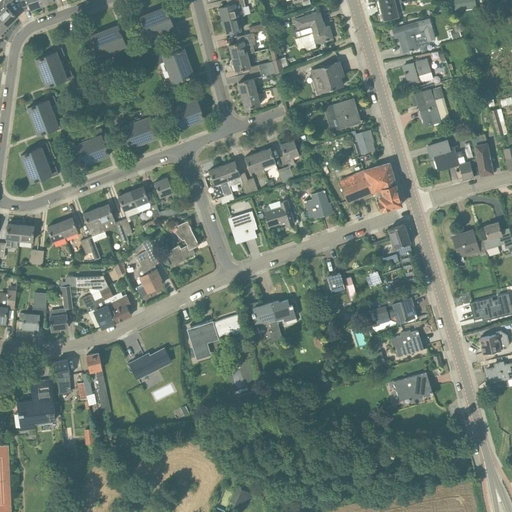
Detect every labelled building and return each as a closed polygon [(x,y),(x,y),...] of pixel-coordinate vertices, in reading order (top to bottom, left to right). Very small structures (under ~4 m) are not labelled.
[(7,6),(10,3),(7,0),(1,0),(0,1),(0,18),(8,27),(17,17),(10,10),(11,10),(7,6)] [(19,0),(22,7),(28,4),(30,10),(42,6),(40,0),(19,0)] [(245,6),(243,0),(226,0),(228,5),(219,8),(222,21),(238,17),(245,16),(243,7),(245,6)] [(474,0),(447,0),(449,12),(476,7),(474,0)] [(383,20),(398,16),(396,4),(380,7),(383,20)] [(173,27),(170,17),(166,7),(153,12),(157,22),(161,32),(168,30),(170,36),(178,33),(176,26),(173,27)] [(161,32),(157,22),(153,12),(139,17),(146,38),(144,38),(147,45),(155,42),(152,35),(161,32)] [(328,40),(332,38),(328,26),(324,28),(319,12),(295,19),(297,28),(310,24),(316,43),(325,40),(326,41),(328,40)] [(241,30),(238,17),(222,21),(226,34),(241,30)] [(419,48),(415,34),(423,32),(425,34),(427,41),(436,39),(430,18),(392,29),(395,37),(400,36),(401,41),(400,41),(403,52),(419,48)] [(264,30),(265,30),(263,24),(249,27),(250,34),(253,33),(264,31),(264,30)] [(125,46),(122,35),(118,25),(104,30),(108,41),(112,51),(120,48),(122,54),(130,51),(128,45),(125,46)] [(458,28),(449,31),(452,39),(461,36),(458,28)] [(112,51),(108,41),(104,30),(91,36),(98,56),(96,57),(99,63),(107,60),(104,54),(112,51)] [(254,40),(255,40),(253,33),(250,34),(236,37),(238,43),(229,45),(232,58),(247,54),(248,55),(255,53),(253,45),(255,44),(254,40)] [(56,52),(46,56),(36,60),(41,73),(61,65),(59,58),(65,55),(62,47),(55,50),(56,52)] [(165,62),(168,70),(179,66),(189,62),(183,48),(163,56),(162,54),(156,56),(159,64),(165,62)] [(248,55),(247,54),(232,58),(235,71),(251,67),(248,55)] [(272,61),(274,67),(275,73),(284,71),(283,67),(281,58),(280,59),(278,59),(272,61)] [(419,83),(433,79),(427,59),(403,66),(409,85),(418,82),(419,83)] [(274,67),(272,61),(259,65),(258,65),(260,71),(274,67)] [(189,62),(179,66),(168,70),(171,77),(164,79),(167,88),(174,85),(173,83),(193,75),(189,62)] [(317,93),(321,92),(342,86),(339,76),(343,74),(339,62),(311,70),(313,79),(317,93)] [(64,73),(61,65),(41,73),(46,87),(67,79),(67,81),(74,79),(71,70),(64,73)] [(275,73),(274,67),(260,71),(261,77),(276,74),(275,73),(276,73),(275,73)] [(238,83),(241,95),(257,92),(254,79),(238,83)] [(280,92),(279,88),(279,86),(272,88),(275,101),(282,99),(280,92)] [(443,98),(440,88),(430,91),(430,90),(416,94),(416,95),(412,96),(415,105),(419,103),(425,125),(439,121),(433,100),(443,98)] [(204,119),(201,110),(196,99),(199,98),(196,92),(188,95),(191,101),(182,104),(190,125),(204,119)] [(257,92),(241,95),(245,108),(260,105),(257,92)] [(33,121),(43,117),(53,113),(51,106),(57,103),(54,95),(47,98),(48,100),(28,108),(33,121)] [(501,106),(506,105),(511,103),(511,102),(511,97),(500,99),(501,106)] [(353,99),(324,109),(328,121),(336,118),(339,128),(358,122),(353,109),(356,108),(353,99)] [(190,125),(182,104),(175,107),(173,100),(165,104),(167,110),(169,109),(177,130),(190,125)] [(501,109),(497,110),(504,134),(507,133),(501,109)] [(143,119),(135,122),(139,133),(143,142),(156,137),(149,117),(151,116),(148,110),(140,113),(143,119)] [(497,136),(504,134),(496,110),(490,111),(497,136)] [(53,113),(43,117),(33,121),(38,135),(58,127),(59,129),(66,127),(63,119),(56,121),(53,113)] [(143,142),(139,133),(135,122),(127,125),(125,118),(117,122),(119,128),(122,127),(129,148),(143,142)] [(95,137),(88,140),(95,160),(109,155),(101,135),(103,134),(101,128),(93,131),(95,137)] [(373,140),(370,130),(355,135),(354,132),(350,133),(352,143),(357,141),(361,154),(374,150),(371,140),(373,140)] [(475,146),(477,158),(478,164),(480,175),(493,173),(487,143),(486,143),(484,135),(472,137),(475,146)] [(95,160),(88,140),(80,143),(78,137),(70,140),(72,146),(74,145),(82,166),(95,160)] [(289,166),(295,164),(292,157),(299,154),(293,139),(280,144),(289,166)] [(449,148),(447,141),(428,147),(430,155),(434,154),(436,159),(435,159),(439,170),(458,164),(455,152),(453,147),(449,148)] [(26,169),(46,161),(43,153),(50,151),(47,143),(40,145),(41,147),(21,155),(26,169)] [(257,152),(263,167),(276,163),(270,148),(257,152)] [(263,167),(257,152),(245,157),(250,172),(263,167)] [(458,165),(463,180),(474,177),(471,165),(478,164),(477,158),(469,160),(469,162),(458,165)] [(46,161),(26,169),(31,182),(51,174),(52,177),(59,174),(55,166),(49,168),(46,161)] [(252,194),(247,180),(244,172),(239,174),(235,161),(222,165),(227,180),(229,186),(235,184),(236,185),(241,183),(246,196),(252,194)] [(389,163),(365,170),(372,191),(395,184),(389,163)] [(215,185),(227,180),(222,165),(209,170),(215,185)] [(283,168),(289,182),(294,180),(289,166),(283,168)] [(289,182),(283,168),(277,170),(282,184),(289,182)] [(372,191),(365,170),(364,171),(339,181),(347,201),(373,192),(372,191)] [(155,182),(160,197),(173,192),(167,177),(155,182)] [(247,180),(252,194),(258,191),(253,178),(247,180)] [(372,191),(373,192),(381,211),(401,205),(395,184),(372,191)] [(149,202),(143,186),(131,191),(137,206),(149,202)] [(310,219),(330,213),(327,203),(328,203),(324,190),(311,195),(315,208),(313,208),(313,209),(308,211),(310,219)] [(137,206),(131,191),(118,196),(124,211),(127,217),(139,212),(138,210),(137,206)] [(222,204),(233,200),(231,194),(219,198),(222,204)] [(294,224),(287,200),(280,202),(281,207),(270,210),(269,207),(263,208),(269,227),(285,222),(286,226),(294,224)] [(150,206),(155,220),(161,218),(159,212),(156,203),(150,206)] [(96,208),(105,231),(116,227),(123,243),(128,241),(127,236),(126,234),(121,220),(115,222),(108,204),(96,208)] [(92,236),(105,231),(96,208),(83,213),(89,228),(92,236)] [(159,212),(161,218),(175,214),(174,208),(159,212)] [(255,236),(252,226),(255,225),(251,212),(230,219),(232,228),(236,227),(240,241),(255,236)] [(72,217),(60,222),(65,237),(78,232),(72,217)] [(127,218),(121,220),(126,234),(127,236),(133,234),(127,218)] [(156,225),(153,220),(141,225),(144,231),(156,225)] [(198,245),(190,229),(191,228),(187,220),(177,225),(178,227),(174,231),(183,240),(184,239),(187,245),(181,249),(179,245),(164,253),(167,259),(165,259),(168,265),(170,264),(171,267),(186,259),(185,257),(191,254),(189,250),(198,245)] [(65,237),(60,222),(47,227),(53,242),(65,237)] [(488,239),(482,241),(484,248),(498,243),(502,257),(508,255),(501,235),(502,235),(498,222),(484,226),(488,239)] [(5,243),(0,242),(0,257),(4,258),(5,248),(11,249),(12,240),(19,241),(21,225),(7,223),(5,243)] [(384,274),(402,268),(395,248),(410,243),(404,224),(388,229),(392,240),(375,245),(384,274)] [(34,226),(21,225),(19,241),(33,242),(34,226)] [(484,248),(482,241),(476,243),(472,230),(465,232),(465,234),(453,238),(458,255),(455,257),(456,263),(465,260),(464,258),(463,259),(462,256),(478,251),(480,256),(486,254),(484,248)] [(86,238),(91,252),(95,260),(101,258),(92,236),(86,238)] [(91,252),(86,238),(80,241),(86,254),(91,252)] [(149,293),(148,291),(163,284),(153,264),(160,261),(153,247),(148,238),(142,243),(146,251),(137,256),(142,266),(139,268),(138,273),(140,277),(144,284),(137,288),(141,297),(149,293)] [(30,264),(36,265),(38,250),(31,249),(30,264)] [(116,266),(121,274),(127,270),(122,262),(116,266)] [(343,287),(339,273),(327,277),(330,285),(324,286),(333,318),(341,315),(338,304),(351,300),(347,285),(343,287)] [(378,273),(370,276),(373,286),(381,284),(378,273)] [(128,308),(132,306),(126,295),(123,297),(120,293),(113,296),(103,276),(75,277),(65,277),(65,282),(60,282),(60,285),(70,286),(70,287),(99,289),(100,291),(107,306),(108,305),(110,311),(114,321),(115,323),(131,315),(128,308)] [(63,297),(64,308),(72,307),(69,287),(70,287),(70,286),(60,285),(60,287),(59,287),(60,297),(63,297)] [(15,309),(17,291),(16,291),(16,287),(9,286),(8,295),(1,294),(0,306),(0,322),(5,323),(7,308),(15,309)] [(95,311),(102,326),(114,321),(110,311),(108,305),(107,306),(100,291),(102,296),(101,297),(99,292),(92,295),(92,294),(82,298),(89,311),(93,309),(95,311)] [(46,308),(47,293),(34,292),(33,307),(33,314),(24,313),(22,328),(38,330),(39,316),(46,317),(46,308)] [(511,310),(507,292),(468,303),(473,320),(481,317),(482,321),(511,312),(511,310)] [(402,299),(401,295),(372,306),(373,309),(372,309),(377,324),(390,320),(397,322),(413,317),(410,306),(413,305),(410,297),(402,299)] [(272,302),(277,319),(283,317),(284,321),(296,317),(292,304),(289,305),(288,299),(279,302),(279,300),(272,302)] [(277,319),(272,302),(258,306),(257,303),(250,305),(252,313),(255,322),(268,318),(272,331),(269,332),(272,341),(282,338),(276,319),(277,319)] [(361,311),(362,314),(364,320),(370,318),(367,309),(361,311)] [(50,316),(52,331),(60,330),(60,328),(68,327),(66,310),(50,311),(50,316)] [(230,334),(236,353),(247,350),(237,316),(238,315),(238,314),(213,322),(213,320),(206,322),(187,328),(196,359),(209,355),(205,342),(230,334)] [(423,349),(418,332),(419,332),(418,330),(405,334),(405,331),(400,333),(401,335),(390,339),(393,347),(395,346),(399,357),(423,349)] [(493,358),(492,354),(497,353),(497,350),(506,348),(509,344),(506,335),(501,331),(495,332),(496,335),(480,338),(483,352),(475,354),(477,362),(493,358)] [(171,361),(165,348),(145,358),(144,356),(131,362),(138,378),(171,361)] [(105,380),(98,352),(86,355),(90,371),(96,370),(100,390),(98,390),(102,413),(111,411),(105,380)] [(388,360),(384,361),(383,356),(377,358),(381,370),(390,367),(388,360)] [(70,375),(67,359),(56,361),(59,377),(57,377),(59,393),(60,393),(60,392),(72,391),(69,375),(70,375)] [(511,362),(504,364),(503,360),(489,363),(490,367),(486,368),(490,382),(495,381),(496,387),(508,384),(507,378),(511,377),(511,362)] [(228,366),(234,388),(247,384),(245,374),(249,373),(247,361),(228,366)] [(325,371),(329,379),(340,375),(336,367),(325,371)] [(162,380),(157,369),(140,377),(144,387),(162,380)] [(431,391),(426,371),(394,382),(399,397),(400,400),(412,396),(413,399),(433,394),(432,391),(431,391)] [(84,383),(88,402),(89,405),(96,404),(94,394),(93,394),(88,373),(82,374),(84,383)] [(16,429),(20,429),(35,427),(35,422),(55,419),(50,379),(29,382),(31,401),(17,402),(19,414),(14,415),(16,429)] [(88,402),(84,383),(77,383),(81,403),(88,402)] [(187,405),(180,408),(184,415),(190,412),(187,405)] [(84,430),(86,445),(94,444),(93,429),(84,430)] [(399,462),(413,459),(410,446),(396,449),(399,462)] [(458,452),(458,449),(449,451),(452,463),(464,460),(462,453),(463,453),(462,451),(461,451),(461,452),(458,452)] [(248,502),(251,493),(236,487),(230,503),(242,507),(244,501),(248,502)]
